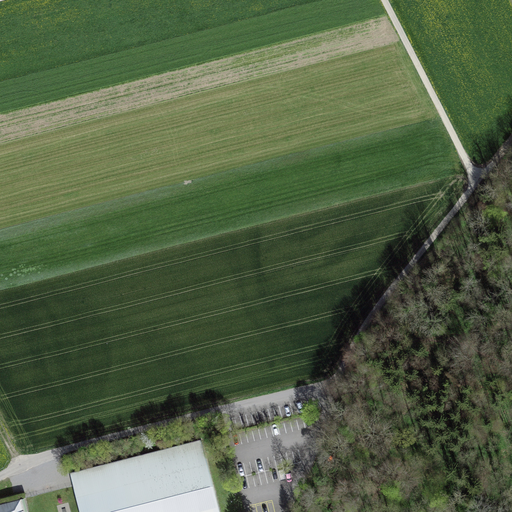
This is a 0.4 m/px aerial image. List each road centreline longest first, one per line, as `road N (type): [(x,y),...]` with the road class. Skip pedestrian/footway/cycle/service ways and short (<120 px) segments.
road 1 (residential): [(337,384),(367,320),(467,191),(469,177),(383,0)]
road 2 (residential): [(0,477),(45,456),(337,384)]
road 3 (residential): [(284,511),(337,384)]
